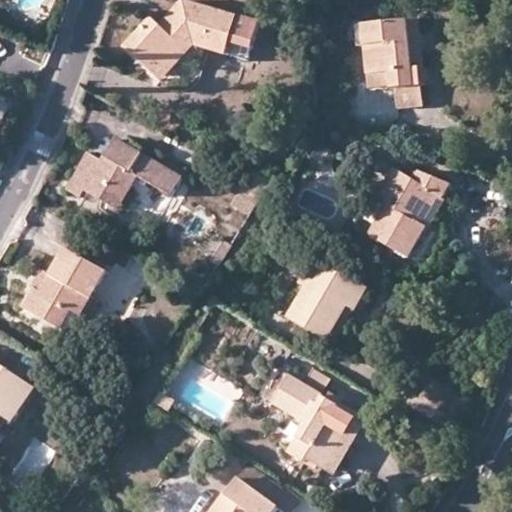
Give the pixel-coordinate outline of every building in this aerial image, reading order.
[(126,46),(157,77),(190,44),(198,46),(247,61),(259,22),(185,0),(166,20),(161,25),(154,17),(126,46)] [(420,19),(364,25),(366,47),(370,75),(391,74),(392,86),(393,90),(397,90),(410,88),(422,86),(427,85),(420,19)] [(366,47),(364,25),(358,26),(359,48),(366,47)] [(190,44),(157,77),(163,83),(198,46),(190,44)] [(391,74),(370,75),(371,89),(392,86),(391,74)] [(424,107),(422,86),(410,88),(397,90),(400,110),(424,107)] [(89,193),(106,203),(114,190),(129,198),(141,178),(174,197),(183,180),(119,141),(111,154),(105,163),(89,155),(67,191),(83,200),(89,193)] [(417,181),(398,170),(376,205),(387,211),(372,236),(411,259),(432,226),(456,187),(421,173),(417,181)] [(251,216),(272,183),(254,174),(234,206),(251,216)] [(114,190),(106,203),(121,212),(129,198),(114,190)] [(219,266),(232,245),(227,242),(214,263),(219,266)] [(68,249),(52,276),(47,284),(42,292),(38,290),(26,309),(63,332),(75,313),(90,323),(101,305),(92,300),(108,273),(68,249)] [(370,288),(325,261),(290,318),(330,342),(351,307),(357,311),(363,301),(370,288)] [(47,284),(52,276),(43,271),(33,287),(38,290),(42,292),(47,284)] [(79,341),(90,323),(75,313),(63,332),(79,341)] [(0,364),(0,423),(5,417),(14,423),(37,389),(11,372),(0,364)] [(315,371),(305,386),(323,396),(332,381),(315,371)] [(323,396),(305,386),(292,378),(276,405),(309,424),(291,455),(308,464),(310,461),(327,471),(343,445),(357,422),(340,412),(342,408),(323,396)] [(343,445),(327,471),(337,477),(367,428),(357,422),(343,445)] [(274,503),(284,489),(251,466),(241,480),(274,503)] [(278,511),(281,509),(274,503),(241,480),(221,507),(217,511),(278,511)] [(298,511),(306,501),(286,486),(284,489),(274,503),(281,509),(285,511),(298,511)]
